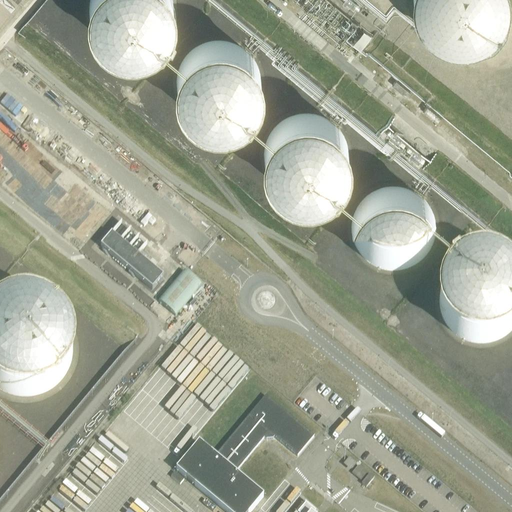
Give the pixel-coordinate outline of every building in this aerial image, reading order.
[(90,0),(90,2),(89,8),(89,13),(90,19),(92,25),(95,30),(98,35),(102,39),(107,43),(112,46),(117,49),(123,50),(128,51),(134,51),(140,50),(146,49),(151,46),(156,43),(161,39),(165,35),(168,30),(171,25),(172,19),(174,13),(174,8),(173,2),(172,0),(90,0)] [(462,50),(482,44),(495,33),(504,19),(508,2),(508,0),(404,0),(405,12),(413,28),(426,41),(443,49),(462,50)] [(32,25),(44,11),(40,7),(27,21),(32,25)] [(359,23),(348,36),(361,46),(371,33),(359,23)] [(224,42),(218,41),(212,42),(207,43),(201,45),(196,48),(191,51),(187,55),(183,60),(180,65),(178,71),(177,76),(176,82),(176,88),(177,94),(179,100),(182,105),(185,110),(189,114),(193,118),(199,121),(204,123),(210,125),(215,126),(221,126),(227,125),(233,123),(238,121),(243,118),(248,114),(252,110),(255,105),(258,99),(259,94),(260,88),(261,82),(260,76),(259,71),(256,65),(253,60),(250,55),(246,51),(241,48),(236,45),(230,43),(224,42)] [(312,114),(306,114),(300,114),(294,115),(289,117),(283,120),(279,123),(274,128),(271,132),(268,137),(266,143),(264,148),(263,154),(264,160),(265,166),(267,172),(269,177),(272,182),(276,186),(281,190),(286,193),(291,196),(297,197),(303,198),(309,198),(315,197),(320,195),(326,193),(331,190),(335,186),(339,182),(343,177),(345,172),(347,166),(348,160),(348,154),(348,148),(346,143),(344,137),(341,132),(337,128),(333,123),(328,120),(323,117),(317,115),(312,114)] [(399,187),(393,186),(388,187),(382,188),(376,190),(371,193),(366,196),(362,200),(358,205),(355,210),(353,216),(352,221),(351,227),(351,233),(352,239),(354,245),(357,250),(360,255),(364,259),(369,263),(374,266),(379,268),(385,270),(391,271),(396,271),(402,270),(408,268),(413,266),(418,263),(423,259),(427,255),(430,250),(433,244),(435,239),(436,233),(436,227),(435,221),(434,216),(431,210),(429,205),(425,200),(421,196),(416,193),(411,190),(405,188),(399,187)] [(112,235),(101,247),(153,290),(163,278),(112,235)] [(487,260),(481,260),(475,260),(469,261),(464,263),(459,266),(454,270),(450,274),(446,278),(443,283),(441,289),(439,295),(439,300),(439,306),(440,312),(442,318),(444,323),(448,328),(452,332),(456,336),(461,339),(467,342),(472,343),(478,344),(484,344),(490,343),(496,342),(501,339),(506,336),(510,332),(511,330),(511,273),(508,269),(503,266),(498,263),(493,261),(487,260)] [(184,272),(158,303),(175,317),(201,286),(184,272)] [(0,391),(9,396),(18,399),(28,400),(38,398),(48,395),(57,390),(64,383),(70,374),(73,365),(75,355),(75,345),(73,335),(68,326),(62,318),(54,312),(45,307),(36,304),(25,303),(15,304),(6,308),(0,311),(0,391)] [(197,443),(174,470),(223,511),(249,511),(262,497),(233,473),(262,438),(264,440),(271,439),(273,437),(296,457),(312,437),(264,396),(213,457),(197,443)] [(182,480),(173,472),(169,477),(178,485),(182,480)] [(369,485),(375,478),(371,474),(365,481),(369,485)]
